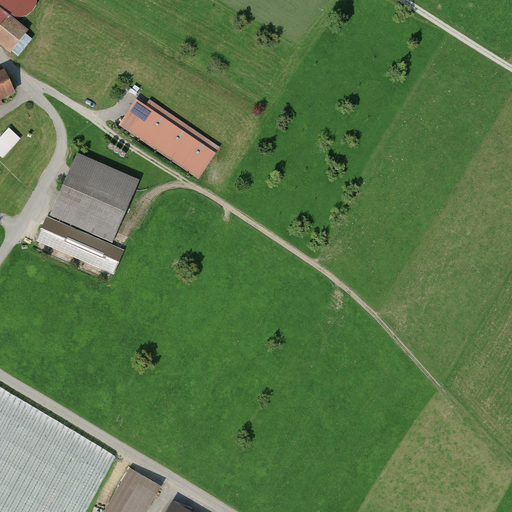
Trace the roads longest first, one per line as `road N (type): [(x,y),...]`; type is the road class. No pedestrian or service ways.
road 1 (track): [(504,463),(341,284),(47,87),(30,84)]
road 2 (unclassified): [(0,372),(224,511)]
road 3 (unclassified): [(0,58),(47,103),(62,145),(0,258)]
road 4 (track): [(511,68),(402,0)]
